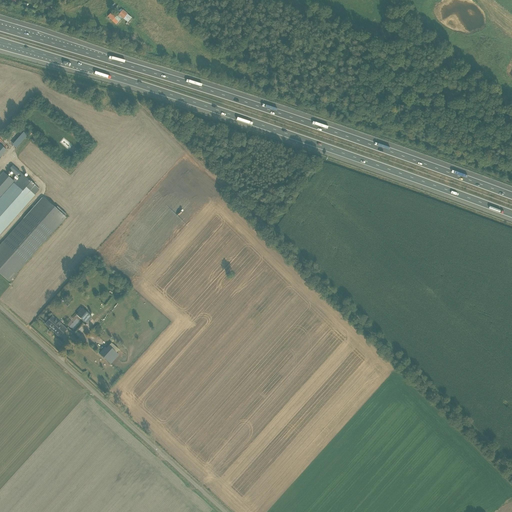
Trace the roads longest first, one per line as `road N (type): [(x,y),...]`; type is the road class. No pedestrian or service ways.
road 1 (track): [(0,60),(145,106),(511,469)]
road 2 (motorway): [(0,41),(511,214)]
road 3 (motorway): [(511,194),(229,94),(0,28)]
road 4 (unclassified): [(229,511),(0,305)]
